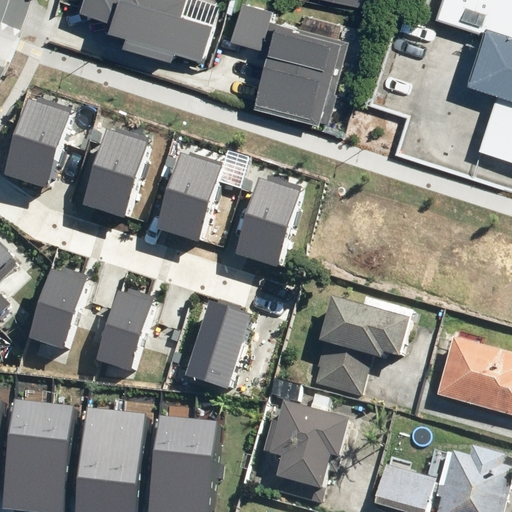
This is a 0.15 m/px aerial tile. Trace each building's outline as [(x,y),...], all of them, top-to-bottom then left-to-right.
[(84,0),(80,11),(218,57),(234,9),(205,0),(84,0)] [(325,0),(365,9),(367,0),(325,0)] [(485,154),(511,161),(511,0),(448,0),(443,20),(482,32),(464,88),(501,99),(485,154)] [(276,12),(244,3),(233,45),(265,54),(276,12)] [(337,36),(280,21),(257,109),(314,124),(337,36)] [(28,100),(6,174),(47,186),(69,112),(28,100)] [(235,122),(212,125),(215,145),(238,142),(235,122)] [(105,129),(84,203),(124,215),(146,141),(105,129)] [(181,154),(159,227),(201,239),(223,166),(181,154)] [(266,165),(242,250),(289,264),(313,179),(266,165)] [(511,222),(501,219),(485,276),(476,273),(470,294),(511,306),(511,222)] [(0,238),(0,323),(17,305),(0,288),(0,283),(22,260),(0,238)] [(51,260),(25,339),(65,352),(91,274),(51,260)] [(118,282),(92,360),(132,374),(158,296),(118,282)] [(299,312),(275,296),(247,342),(271,357),(299,312)] [(328,341),(317,387),(358,397),(370,349),(399,356),(409,316),(332,297),(321,339),(328,341)] [(213,300),(186,378),(227,392),(253,314),(213,300)] [(494,335),(447,321),(435,365),(453,370),(446,395),(511,414),(511,345),(492,340),(494,335)] [(283,398),(269,450),(279,452),(273,477),(323,490),(333,453),(340,455),(351,414),(320,406),(323,398),(305,393),(303,403),(283,398)] [(0,502),(4,503),(16,398),(0,396),(0,502)] [(4,503),(77,511),(89,407),(16,398),(4,503)] [(77,511),(82,511),(150,511),(162,415),(89,407),(77,511)] [(150,511),(224,511),(235,423),(162,415),(150,511)] [(482,453),(458,447),(445,497),(451,499),(447,511),(511,511),(511,509),(511,451),(484,444),(482,453)] [(436,511),(446,476),(393,462),(382,504),(415,511),(436,511)]
